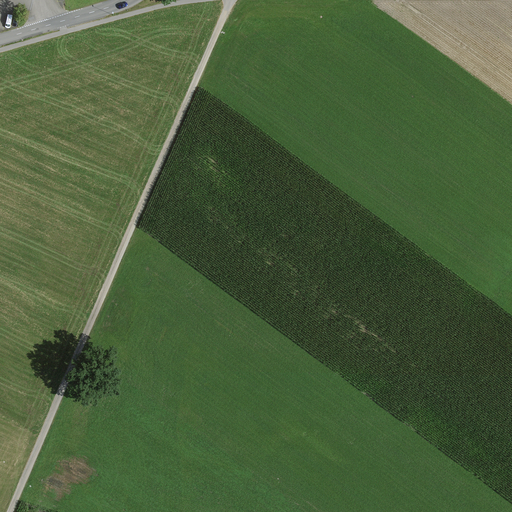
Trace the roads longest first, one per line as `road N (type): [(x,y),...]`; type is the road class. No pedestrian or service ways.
road 1 (track): [(231,0),(10,511)]
road 2 (track): [(198,0),(0,51)]
road 3 (unclassified): [(127,0),(0,38)]
